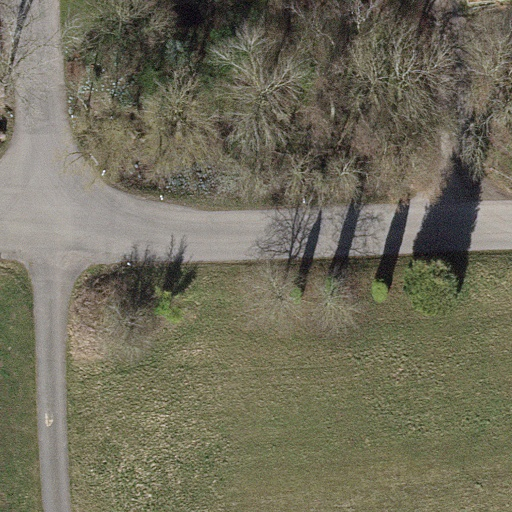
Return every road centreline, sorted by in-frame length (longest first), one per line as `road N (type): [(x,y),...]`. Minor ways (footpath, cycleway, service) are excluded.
road 1 (tertiary): [(47,236),(511,229)]
road 2 (track): [(47,236),(55,511)]
road 3 (tertiary): [(47,236),(45,0)]
road 4 (track): [(471,229),(441,0)]
